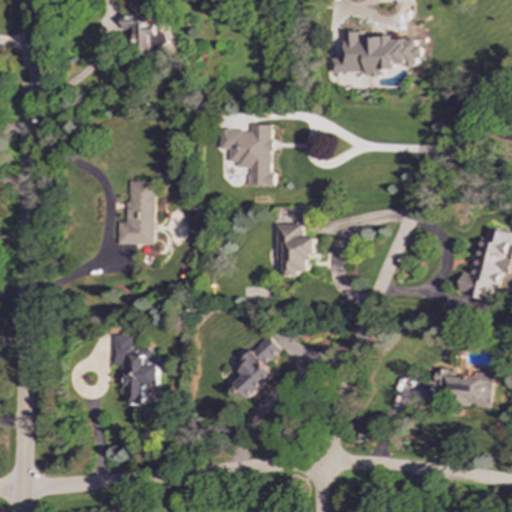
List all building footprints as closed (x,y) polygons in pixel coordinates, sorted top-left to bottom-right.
[(137,53),(168,53),(168,17),(137,17),(137,53)] [(332,73),(369,72),(369,76),(386,76),(386,69),(399,69),(399,66),(419,65),(419,58),(424,58),(424,46),(418,46),(418,39),(394,40),(393,36),(364,36),(364,31),(345,31),(346,58),(332,58),(332,73)] [(276,185),(276,173),(272,173),(273,125),(251,124),(251,131),(221,130),(221,149),(230,149),(229,161),(238,162),(238,167),(250,167),(249,185),(276,185)] [(118,244),(155,244),(155,181),(129,181),(129,222),(118,222),(118,244)] [(305,224),(278,225),(279,261),(285,261),(286,277),(303,276),(302,271),(315,271),(315,237),(305,238),(305,224)] [(458,293),(494,301),(500,275),(510,277),(511,269),(511,231),(490,227),(488,239),(482,237),(478,255),(474,254),(470,273),(463,272),(458,293)] [(129,404),(145,405),(145,384),(160,384),(160,356),(151,356),(151,349),(132,349),(132,335),(113,335),(112,365),(119,365),(119,376),(125,376),(125,386),(129,386),(129,404)] [(283,351),(270,336),(235,366),(244,376),(234,384),(248,399),(276,375),(267,365),(283,351)] [(492,408),(494,374),(457,372),(458,369),(439,368),(438,382),(431,381),(430,397),(464,399),(464,407),(492,408)]
